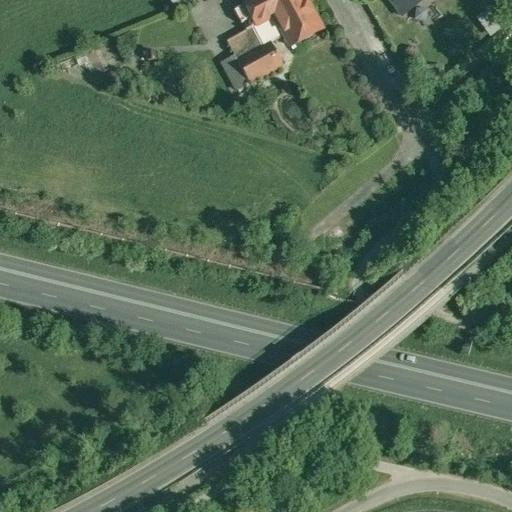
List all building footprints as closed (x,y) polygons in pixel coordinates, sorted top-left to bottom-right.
[(256,0),(235,12),(246,32),(251,29),(274,16),(291,47),(321,30),(304,0),(256,0)] [(421,0),(389,0),(401,16),(421,0)] [(246,32),(226,42),(237,61),(261,47),(251,29),(246,32)] [(114,42),(88,53),(97,74),(123,63),(114,42)] [(261,47),(237,61),(250,85),(283,67),(269,42),(261,47)] [(443,67),(427,67),(427,84),(442,85),(443,67)]
